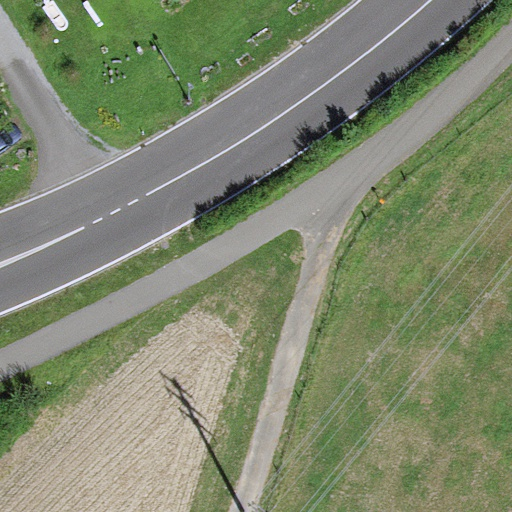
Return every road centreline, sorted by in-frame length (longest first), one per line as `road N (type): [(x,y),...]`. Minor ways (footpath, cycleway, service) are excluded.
road 1 (track): [(0,365),(320,202),(427,119),(511,37)]
road 2 (primary): [(426,0),(201,164),(0,261)]
road 3 (track): [(235,511),(320,202)]
